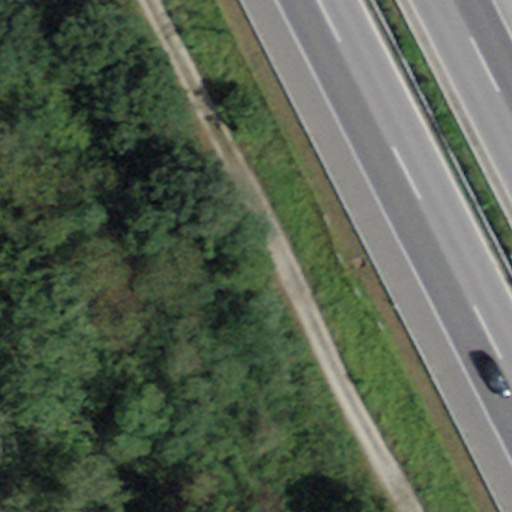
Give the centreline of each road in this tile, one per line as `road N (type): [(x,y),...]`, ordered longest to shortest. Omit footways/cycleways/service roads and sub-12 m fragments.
road 1 (track): [(410,511),(155,0)]
road 2 (motorway): [(314,0),(511,384)]
road 3 (motorway): [(511,129),(445,0)]
